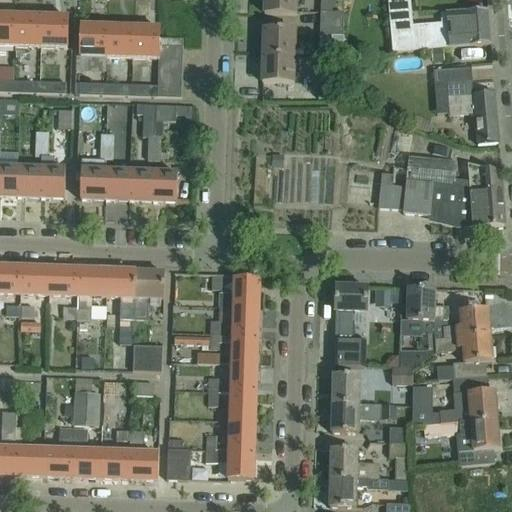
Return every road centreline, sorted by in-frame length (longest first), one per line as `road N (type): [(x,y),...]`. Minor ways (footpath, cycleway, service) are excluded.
road 1 (residential): [(290,511),(0,502)]
road 2 (residential): [(214,258),(215,0)]
road 3 (residential): [(290,511),(299,266)]
road 4 (residential): [(214,258),(0,244)]
road 5 (residential): [(511,264),(333,257),(299,266)]
